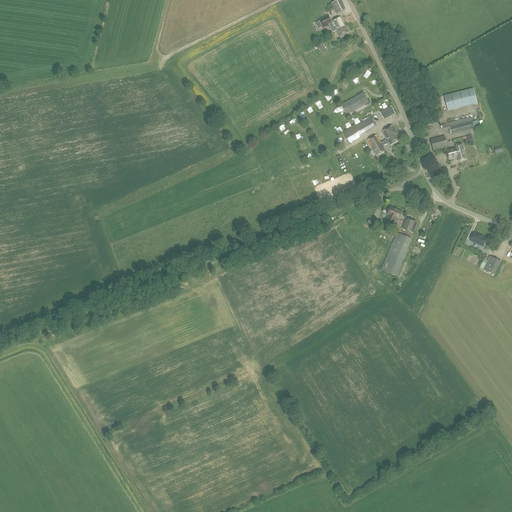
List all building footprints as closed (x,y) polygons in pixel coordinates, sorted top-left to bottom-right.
[(340,0),(338,0),(332,3),(337,14),(345,10),(340,0)] [(329,16),(319,20),(320,21),(322,27),(323,28),(329,25),(333,33),(336,31),(340,37),(348,33),(350,32),(347,27),(346,27),(346,26),(345,27),(344,24),(341,18),(332,22),(329,16)] [(321,52),(326,50),(322,42),(318,45),(321,52)] [(346,92),(351,89),(347,82),(342,85),(346,92)] [(444,96),(448,111),(477,103),(473,89),(444,96)] [(341,105),(347,115),(369,103),(363,93),(341,105)] [(391,106),(380,112),(384,119),(395,113),(391,106)] [(371,117),(343,134),(349,144),(366,133),(365,131),(375,124),(371,117)] [(450,129),(451,133),(474,127),(472,117),(442,125),(444,130),(450,129)] [(383,131),(388,141),(387,142),(386,140),(381,143),(376,136),(367,141),(374,153),(375,152),(378,156),(384,152),(382,147),(389,143),(391,145),(401,139),(393,126),(391,127),(383,131)] [(431,140),(434,149),(448,146),(445,136),(431,140)] [(449,160),(458,158),(459,161),(466,159),(462,145),(456,147),(456,148),(446,150),(449,160)] [(400,219),(403,213),(389,207),(387,214),(388,214),(385,221),(396,225),(399,219),(400,219)] [(378,223),(371,218),(367,223),(374,228),(378,223)] [(413,233),(417,222),(406,218),(402,228),(413,233)] [(397,277),(412,239),(396,233),(381,270),(397,277)] [(471,241),(483,247),(487,239),(474,233),(471,241)] [(416,255),(419,257),(426,245),(423,243),(416,255)] [(501,261),(490,256),(483,269),(494,275),(501,261)] [(400,276),(397,283),(402,285),(405,279),(400,276)]
